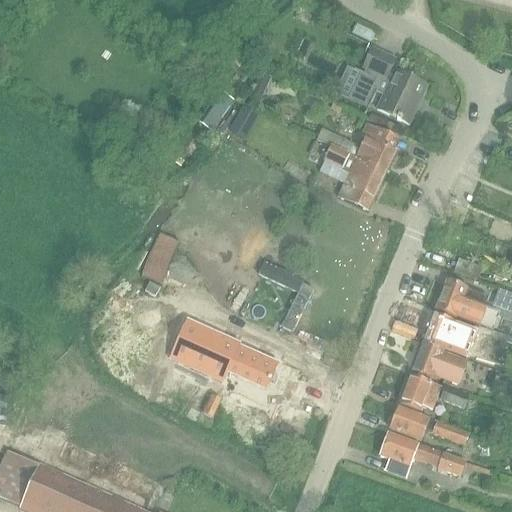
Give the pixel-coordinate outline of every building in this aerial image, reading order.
[(376,110),(408,126),(427,87),(394,72),(390,71),(395,60),(372,49),(349,97),(376,110)] [(259,73),(253,86),(264,91),(270,77),(259,73)] [(219,91),(198,122),(212,131),(233,101),(219,91)] [(333,104),(330,110),(339,115),(342,109),(333,104)] [(343,140),(338,151),(386,174),(396,152),(391,150),(396,139),(366,125),(361,137),(366,139),(361,149),(343,140)] [(321,130),(316,141),(330,148),(338,151),(343,140),(321,130)] [(386,174),(338,151),(330,148),(323,162),(349,174),(343,187),(348,189),(342,200),(362,210),(368,199),(373,201),(386,174)] [(159,234),(151,250),(171,260),(179,243),(159,234)] [(446,282),(435,311),(488,331),(495,310),(492,309),(492,307),(495,301),(446,282)] [(511,314),(511,296),(498,291),(495,301),(492,307),(511,314)] [(422,344),(454,356),(464,327),(433,315),(422,344)] [(222,384),(227,374),(266,391),(278,364),(239,347),(240,345),(186,321),(169,360),(222,384)] [(454,356),(422,344),(412,372),(432,380),(435,375),(444,378),(456,382),(465,359),(454,356)] [(431,411),(440,388),(410,376),(399,405),(420,413),(422,408),(431,411)] [(463,410),(468,398),(444,389),(440,401),(463,410)] [(211,419),(220,400),(212,397),(203,415),(211,419)] [(398,409),(390,431),(420,443),(424,432),(463,447),(467,435),(398,409)] [(301,428),(305,417),(290,410),(285,421),(301,428)] [(414,457),(438,466),(443,455),(388,435),(380,457),(389,461),(385,473),(405,481),(414,457)] [(141,511),(10,452),(0,473),(0,500),(26,511),(141,511)] [(460,478),(465,463),(443,455),(438,466),(437,470),(460,478)]
